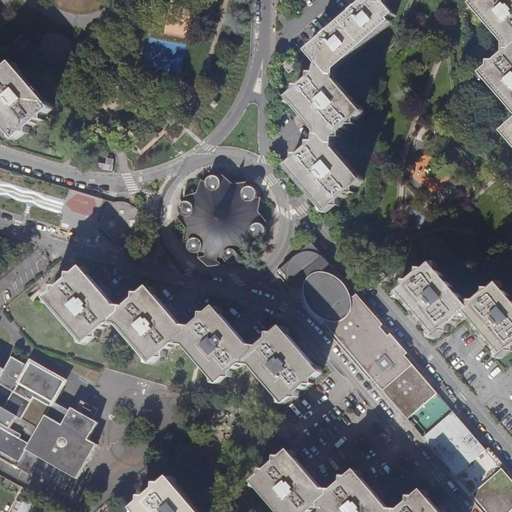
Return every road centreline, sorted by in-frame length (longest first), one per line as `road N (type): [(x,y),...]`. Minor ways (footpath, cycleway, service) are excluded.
road 1 (unclassified): [(511,454),(277,190)]
road 2 (unclassified): [(219,282),(297,319),(466,511)]
road 3 (unclassified): [(0,221),(182,270)]
road 4 (unclassified): [(179,169),(95,181),(0,154)]
road 5 (unclassified): [(269,179),(262,48)]
road 6 (unclassified): [(262,48),(236,111),(196,159)]
road 7 (unclassified): [(219,282),(251,273),(277,245),(277,190)]
